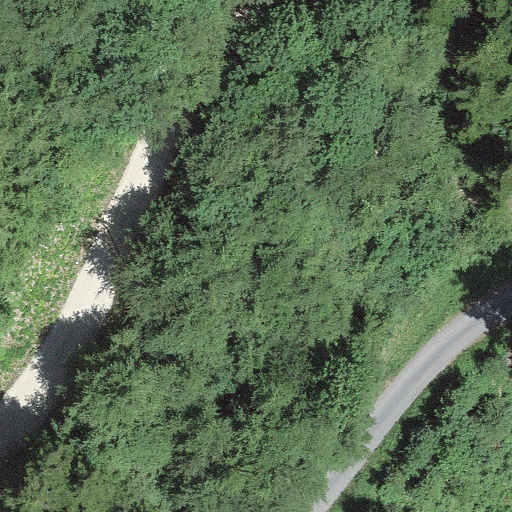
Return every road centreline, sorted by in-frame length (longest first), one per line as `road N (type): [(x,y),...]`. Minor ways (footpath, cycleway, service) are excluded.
road 1 (track): [(0,443),(44,377),(239,0)]
road 2 (track): [(511,299),(444,348),(310,511)]
